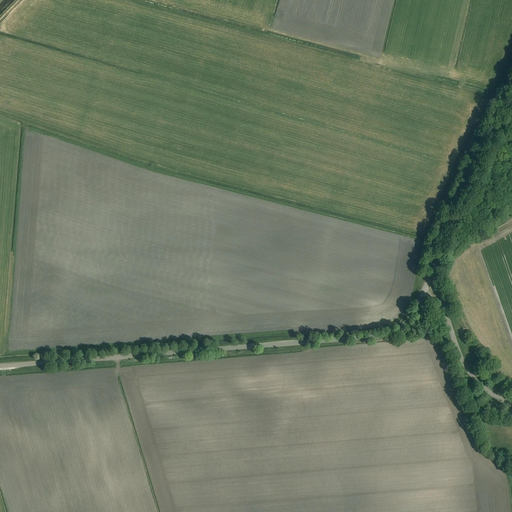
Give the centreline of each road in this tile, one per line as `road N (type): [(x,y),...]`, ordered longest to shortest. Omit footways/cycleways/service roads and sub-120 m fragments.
road 1 (unclassified): [(0,366),(384,335),(404,325),(422,292)]
road 2 (unknown): [(511,84),(426,284)]
road 3 (unclassified): [(422,292),(511,99)]
road 4 (unclassified): [(511,404),(468,371),(442,307),(422,292)]
